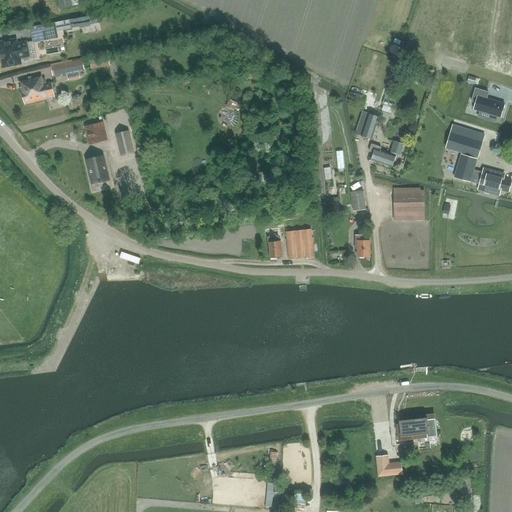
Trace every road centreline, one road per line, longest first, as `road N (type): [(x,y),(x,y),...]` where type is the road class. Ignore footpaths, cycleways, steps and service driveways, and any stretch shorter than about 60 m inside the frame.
road 1 (unclassified): [(15,511),(73,454),(114,433),(432,386),(511,399)]
road 2 (residential): [(108,234),(154,255),(243,272),(401,282),(511,276)]
road 3 (residential): [(108,234),(49,187),(0,130)]
